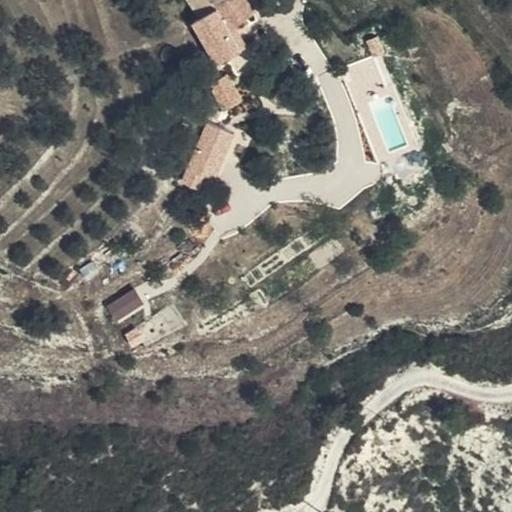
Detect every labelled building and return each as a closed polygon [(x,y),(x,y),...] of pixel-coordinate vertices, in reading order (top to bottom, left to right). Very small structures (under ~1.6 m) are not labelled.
[(216,9),(230,0),(186,0),(199,19),(216,9)] [(255,14),(246,0),(230,0),(216,9),(229,30),(255,14)] [(226,106),(245,96),(231,70),(212,80),(226,106)] [(203,122),(222,129),(229,110),(209,104),(203,122)] [(204,187),(222,129),(203,122),(184,181),(204,187)]
